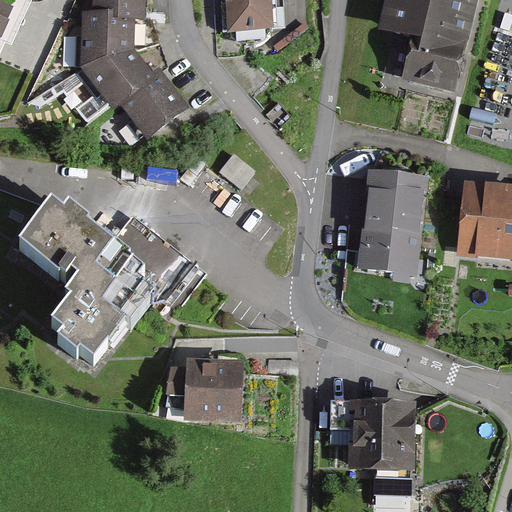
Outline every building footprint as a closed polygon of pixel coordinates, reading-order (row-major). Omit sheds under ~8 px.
[(145,20),(146,0),(90,0),(89,17),(134,20),(145,20)] [(280,37),(277,0),(226,0),(228,40),(280,37)] [(390,0),(384,26),(416,33),(462,42),(471,0),(390,0)] [(0,47),(3,49),(17,18),(0,10),(0,47)] [(79,17),(77,67),(132,52),(134,20),(89,17),(79,17)] [(462,42),(416,33),(406,78),(451,88),(462,42)] [(132,52),(77,67),(112,112),(120,106),(152,79),(132,52)] [(152,79),(120,106),(153,145),(193,111),(159,72),(152,79)] [(233,158),(222,177),(245,191),(256,172),(233,158)] [(421,264),(426,186),(363,182),(358,260),(421,264)] [(511,265),(511,203),(463,198),(456,260),(511,265)] [(53,218),(23,257),(58,283),(68,269),(88,284),(72,306),(77,310),(60,334),(71,343),(65,351),(86,367),(90,362),(101,370),(128,333),(122,328),(141,303),(145,297),(139,292),(144,284),(105,255),(86,241),(90,236),(68,219),(63,226),(53,218)] [(127,225),(105,255),(144,284),(139,292),(145,297),(141,303),(171,325),(204,281),(127,225)] [(241,425),(244,365),(186,362),(183,422),(241,425)] [(419,483),(420,412),(322,410),(322,439),(339,440),(338,479),(371,480),(370,502),(407,503),(408,483),(419,483)]
